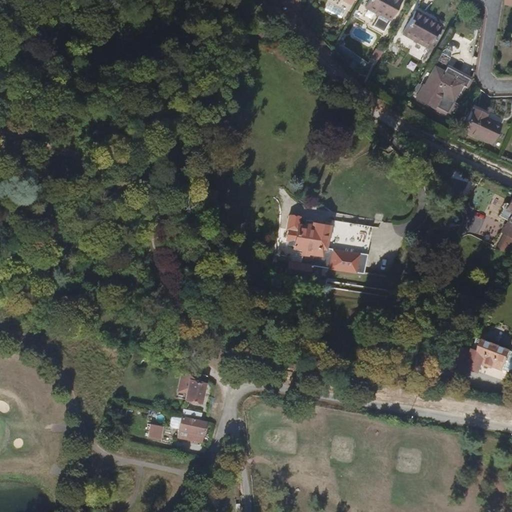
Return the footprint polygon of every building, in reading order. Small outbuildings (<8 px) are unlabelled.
[(370,0),(365,8),(390,22),(402,1),(400,0),(370,0)] [(326,10),(340,16),(343,9),(329,3),(326,10)] [(442,26),(415,11),(402,35),(429,50),(442,26)] [(449,57),(441,52),(417,98),(445,114),(452,101),(454,102),(466,78),(444,66),(449,57)] [(486,115),(472,109),(462,131),(492,145),(501,125),(485,118),(486,115)] [(479,181),(470,202),(488,210),(498,189),(479,181)] [(501,233),(507,235),(511,238),(511,198),(508,205),(505,203),(503,204),(501,207),(502,210),(498,217),(508,221),(501,233)] [(320,280),(322,267),(366,274),(374,225),(334,219),(333,228),(331,228),(331,226),(307,222),(307,225),(300,224),(301,217),(300,216),(298,214),(292,213),(290,215),(289,215),(286,231),(287,232),(287,234),(286,242),(289,247),(301,249),(299,263),(290,262),(288,274),(320,280)] [(511,243),(511,238),(507,235),(501,248),(508,252),(511,243)] [(511,373),(511,351),(485,341),(480,353),(474,350),(467,368),(479,373),(483,364),(487,366),(488,365),(511,374),(511,373)] [(199,381),(199,376),(195,375),(193,380),(186,379),(181,398),(197,402),(202,383),(199,381)] [(205,437),(208,423),(180,417),(178,431),(205,437)] [(148,439),(160,440),(162,426),(150,425),(148,439)] [(238,495),(237,484),(223,482),(221,492),(238,495)]
